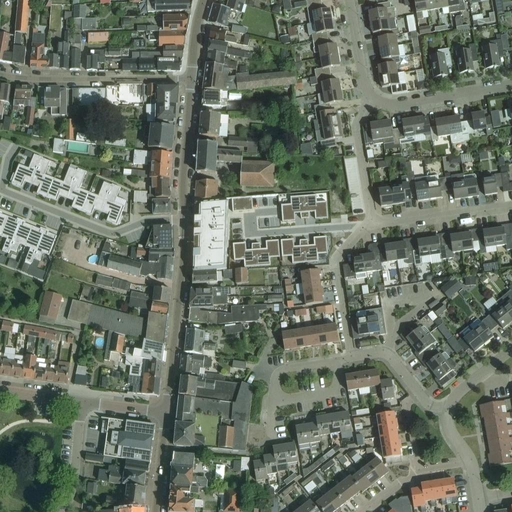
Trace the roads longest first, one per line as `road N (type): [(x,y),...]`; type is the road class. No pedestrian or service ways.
road 1 (residential): [(16,145),(0,190),(112,234),(180,220)]
road 2 (tertiary): [(165,411),(180,220)]
road 3 (residential): [(189,80),(0,74)]
road 4 (residential): [(351,357),(336,258),(367,224)]
road 5 (residential): [(367,224),(511,205)]
road 6 (tertiary): [(180,220),(189,80)]
road 7 (unclassified): [(511,84),(397,104),(373,99)]
road 8 (residential): [(367,224),(355,125),(373,99)]
